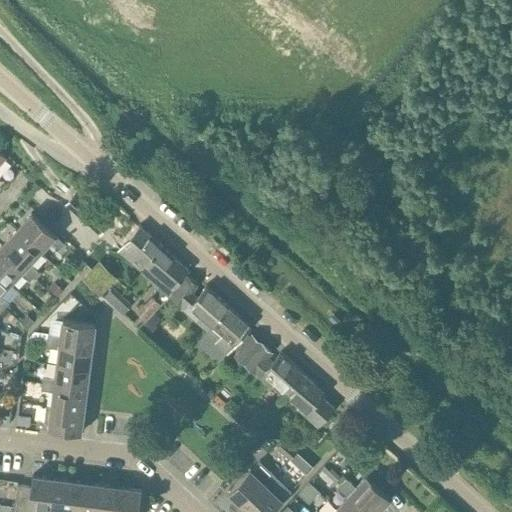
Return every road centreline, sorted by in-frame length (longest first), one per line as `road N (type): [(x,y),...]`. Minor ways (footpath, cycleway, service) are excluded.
road 1 (tertiary): [(482,511),(0,80)]
road 2 (residential): [(192,511),(135,456),(0,439)]
